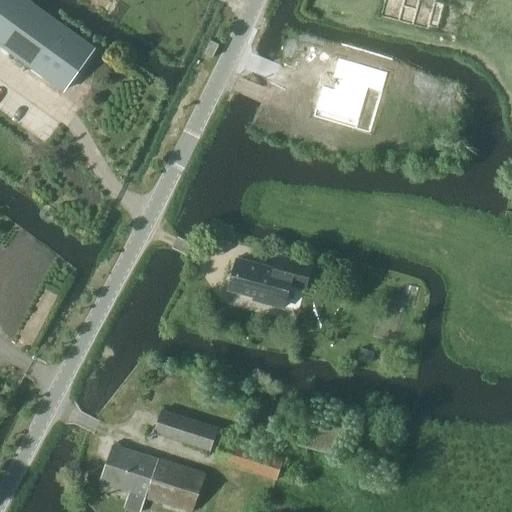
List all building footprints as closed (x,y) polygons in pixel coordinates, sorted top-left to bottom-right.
[(29,0),(0,0),(0,44),(1,45),(64,91),(95,47),(32,2),(29,0)] [(386,0),(382,15),(430,27),(437,0),(386,0)] [(212,40),(205,53),(214,57),(220,44),(212,40)] [(327,85),(320,111),(363,123),(373,89),(387,93),(392,73),(343,59),(337,76),(342,78),(339,89),(327,85)] [(306,287),(312,264),(279,255),(275,269),(238,258),(230,288),(266,297),(265,301),(284,306),(290,283),(306,287)] [(211,450),(218,427),(163,409),(156,432),(211,450)] [(299,444),(338,455),(345,430),(306,420),(299,444)] [(285,456),(224,437),(216,461),(278,480),(285,456)] [(125,506),(128,507),(141,511),(147,496),(193,511),(206,473),(115,444),(102,482),(130,491),(125,506)]
